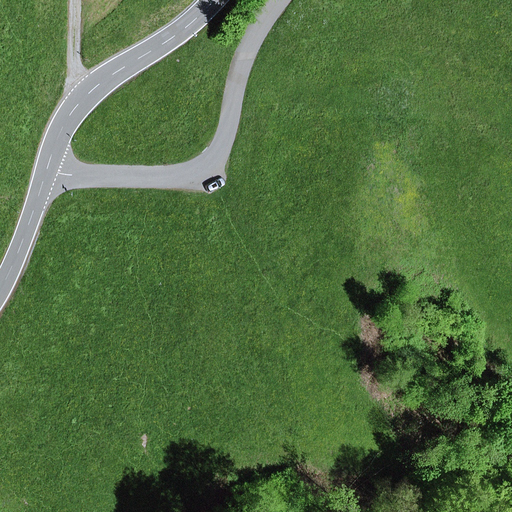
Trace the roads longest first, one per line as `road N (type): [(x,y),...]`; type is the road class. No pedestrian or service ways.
road 1 (unclassified): [(279,0),(245,46),(217,150),(204,162),(142,178),(49,167)]
road 2 (tertiary): [(214,0),(79,99),(49,167)]
road 3 (tertiary): [(49,167),(0,289)]
